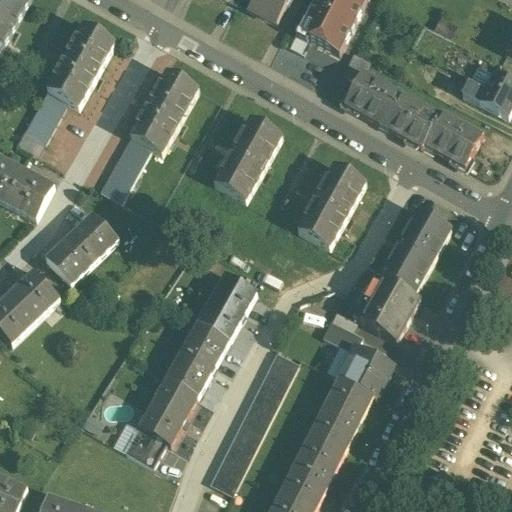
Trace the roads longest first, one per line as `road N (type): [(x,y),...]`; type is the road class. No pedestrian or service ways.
road 1 (residential): [(504,214),(107,0)]
road 2 (residential): [(353,511),(504,214)]
